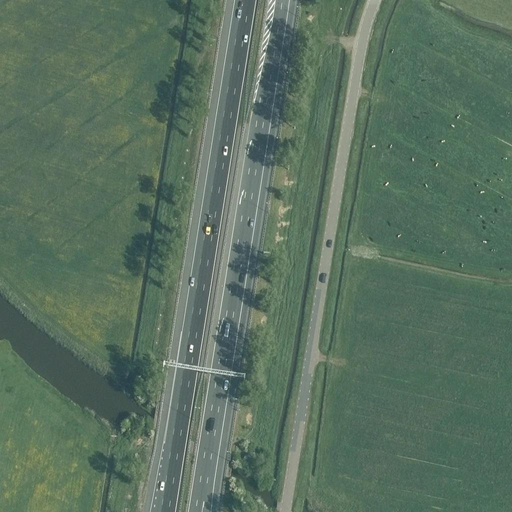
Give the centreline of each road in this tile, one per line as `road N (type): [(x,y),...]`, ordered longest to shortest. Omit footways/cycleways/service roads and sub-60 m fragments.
road 1 (unclassified): [(285,511),(376,0)]
road 2 (motorway): [(198,511),(282,0)]
road 3 (motorway): [(245,0),(164,511)]
